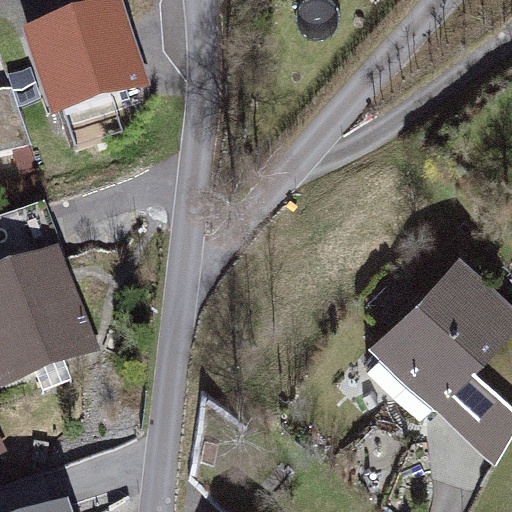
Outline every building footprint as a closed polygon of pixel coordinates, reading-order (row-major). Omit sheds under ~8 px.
[(125,10),(26,41),(54,128),(152,98),(125,10)] [(0,276),(62,260),(49,212),(0,224),(0,276)] [(511,333),(511,311),(462,262),(375,349),(485,459),(511,432),(511,401),(478,368),(511,333)] [(0,386),(2,391),(93,356),(58,264),(0,286),(0,386)] [(59,511),(46,473),(0,489),(0,511),(59,511)]
